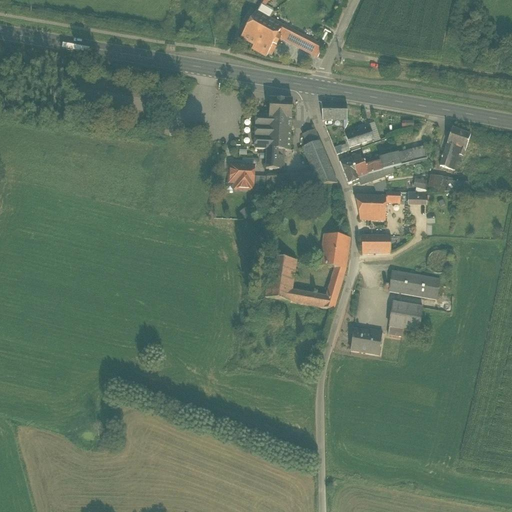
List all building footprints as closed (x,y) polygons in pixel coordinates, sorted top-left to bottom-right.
[(260,6),(256,14),(268,21),(273,12),(260,6)] [(266,56),(273,44),(277,37),(281,28),(281,27),(268,21),(256,14),(255,13),(241,38),(254,45),(252,49),(266,56)] [(281,28),(277,37),(280,39),(283,40),(288,30),(281,26),(281,27),(281,28)] [(283,40),(317,57),(323,48),(288,30),(283,40)] [(283,151),(289,152),(292,101),(269,100),(268,113),(268,118),(267,151),(283,151)] [(322,121),(347,121),(346,107),(346,104),(321,104),(322,121)] [(254,150),(266,151),(267,151),(268,118),(261,117),(255,117),(254,150)] [(345,137),(349,149),(350,148),(373,140),(368,124),(357,128),(358,133),(345,137)] [(439,167),(453,172),(456,162),(460,163),(462,158),(463,158),(470,136),(452,129),(439,167)] [(302,135),(307,147),(312,145),(319,142),(316,135),(314,130),(302,135)] [(350,148),(351,152),(375,144),(373,140),(350,148)] [(302,149),(313,174),(280,177),(281,188),(317,186),(318,186),(337,184),(319,142),(312,145),(307,147),(302,149)] [(367,176),(381,172),(394,168),(400,167),(421,162),(426,161),(424,148),(397,155),(379,159),(380,162),(364,166),(367,176)] [(283,151),(267,151),(266,151),(265,170),(282,171),(283,151)] [(360,155),(350,159),(357,179),(367,176),(364,166),(360,155)] [(358,181),(357,179),(350,159),(339,162),(348,185),(353,183),(358,181)] [(229,167),(229,184),(235,184),(234,191),(252,191),(252,190),(252,178),(253,168),(229,167)] [(395,174),(394,168),(381,172),(383,177),(395,174)] [(383,178),(383,177),(381,172),(367,176),(357,179),(358,181),(353,183),(354,185),(359,184),(360,186),(372,182),(383,178)] [(266,190),(281,188),(280,177),(266,178),(266,190)] [(428,189),(441,191),(443,179),(430,177),(428,189)] [(252,190),(264,190),(264,178),(252,178),(252,190)] [(376,193),(386,193),(383,178),(372,182),(376,193)] [(424,194),(426,183),(417,181),(415,194),(420,194),(424,194)] [(234,192),(234,191),(235,184),(229,184),(227,184),(227,186),(226,186),(226,192),(232,193),(232,192),(234,192)] [(320,187),(320,195),(338,193),(336,185),(319,186),(319,187),(320,187)] [(385,193),(385,197),(385,204),(399,205),(400,194),(385,193)] [(420,194),(415,194),(408,194),(407,206),(420,206),(420,194)] [(385,222),(385,204),(385,197),(354,196),(360,221),(385,222)] [(334,269),(345,271),(350,239),(324,236),(319,267),(334,269)] [(361,237),(362,257),(390,255),(391,237),(361,237)] [(428,257),(426,266),(431,273),(440,275),(447,270),(449,262),(444,254),(436,252),(428,257)] [(265,299),(289,303),(292,291),(296,262),(271,257),(265,299)] [(334,269),(331,280),(342,282),(345,271),(334,269)] [(389,293),(436,301),(439,281),(392,273),(389,293)] [(331,280),(326,297),(323,309),(333,311),(342,282),(331,280)] [(289,303),(323,309),(326,297),(292,291),(289,303)] [(403,331),(419,334),(423,309),(393,304),(389,329),(403,331)] [(388,337),(402,339),(403,331),(389,329),(388,337)] [(350,352),(375,356),(376,347),(379,348),(382,333),(376,332),(375,335),(353,332),(350,352)]
